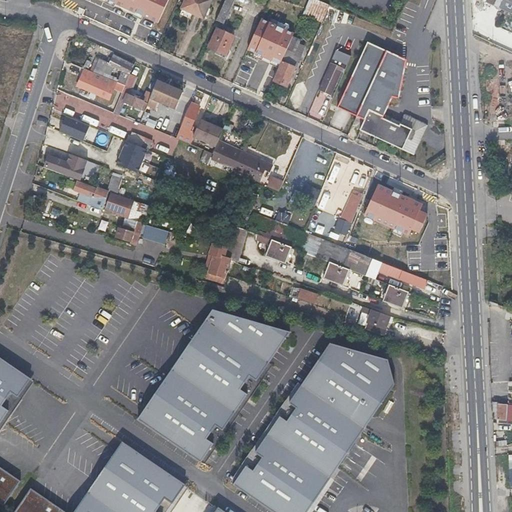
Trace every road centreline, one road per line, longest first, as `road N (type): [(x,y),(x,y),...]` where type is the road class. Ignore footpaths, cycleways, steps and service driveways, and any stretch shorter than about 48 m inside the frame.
road 1 (residential): [(466,201),(73,23),(54,24)]
road 2 (primary): [(466,201),(479,463)]
road 3 (primary): [(455,0),(466,201)]
road 4 (residential): [(0,197),(54,24)]
